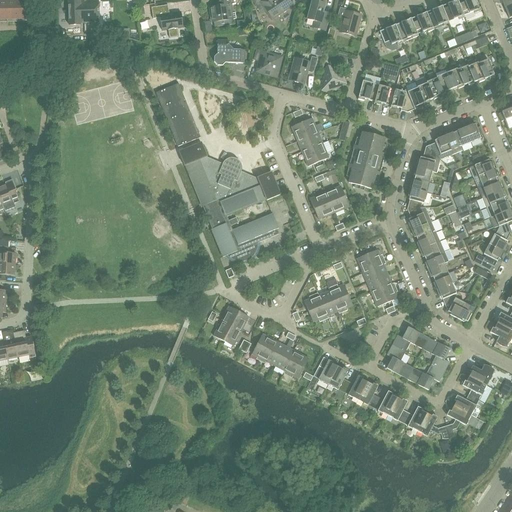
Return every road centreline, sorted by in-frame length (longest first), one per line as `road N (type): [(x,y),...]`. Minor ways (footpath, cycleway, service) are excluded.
road 1 (residential): [(0,324),(25,309),(25,164)]
road 2 (residential): [(283,95),(271,137),(319,250)]
road 3 (residential): [(283,95),(206,75),(195,0)]
road 4 (residential): [(364,367),(434,400),(472,344)]
